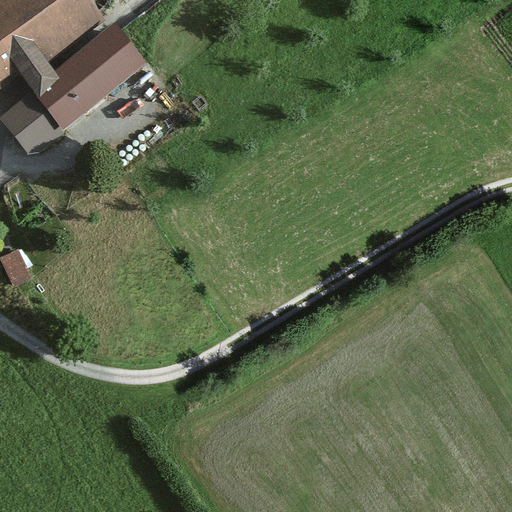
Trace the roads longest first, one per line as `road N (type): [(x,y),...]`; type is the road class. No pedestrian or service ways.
road 1 (track): [(0,323),(59,357),(108,373),(157,375),(199,361),(477,199),(511,188)]
road 2 (track): [(140,0),(0,110)]
